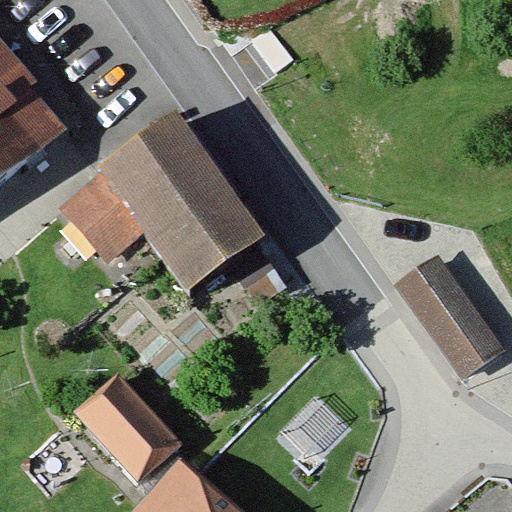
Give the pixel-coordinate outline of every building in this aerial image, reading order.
[(0,195),(73,133),(0,49),(0,195)] [(274,251),(182,130),(70,215),(109,267),(145,240),(197,309),(274,251)] [(507,351),(440,261),(399,291),(466,381),(507,351)] [(140,482),(176,447),(112,382),(76,418),(140,482)] [(236,511),(184,465),(141,511),(236,511)]
